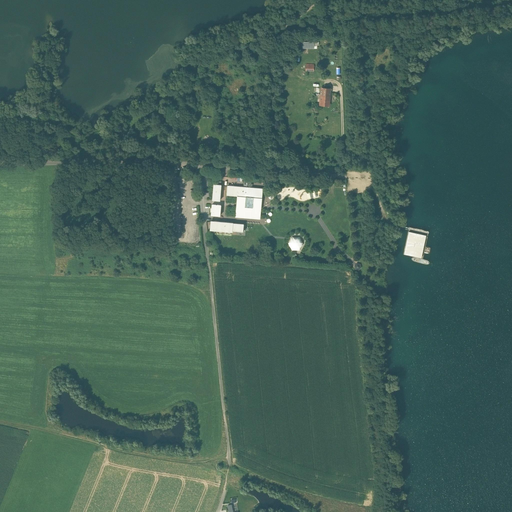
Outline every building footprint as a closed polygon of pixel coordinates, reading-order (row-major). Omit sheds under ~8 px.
[(324,89),(321,88),(320,105),(329,106),(330,89),(324,89)] [(221,185),(214,185),(212,200),(220,201),(221,185)] [(246,187),(227,186),(226,195),(237,196),(235,217),(260,219),(263,189),(250,188),(246,187)] [(310,198),(318,196),(316,189),(308,191),(310,198)] [(221,205),(212,204),(212,208),(211,208),(210,212),(211,212),(211,215),(220,216),(221,205)] [(233,223),(211,221),(210,230),(232,232),(232,231),(243,232),(244,224),(233,223)] [(459,229),(440,225),(438,232),(427,273),(446,278),(451,259),(459,229)]
